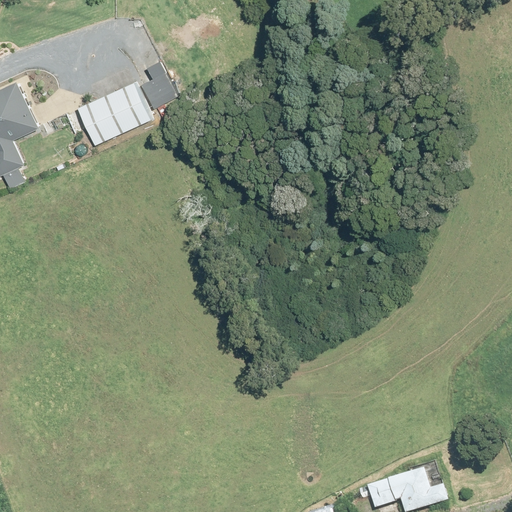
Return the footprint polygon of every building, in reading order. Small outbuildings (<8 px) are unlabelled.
[(156,79),(146,85),(161,111),(184,99),(163,60),(150,68),(156,79)] [(21,81),(0,91),(0,176),(7,173),(15,188),(29,180),(23,168),(27,166),(15,142),(45,127),(21,81)] [(139,83),(83,108),(99,144),(155,119),(139,83)] [(430,468),(373,485),(380,508),(405,500),(408,511),(414,511),(451,501),(445,479),(434,483),(430,468)] [(348,511),(346,503),(316,511),(348,511)]
